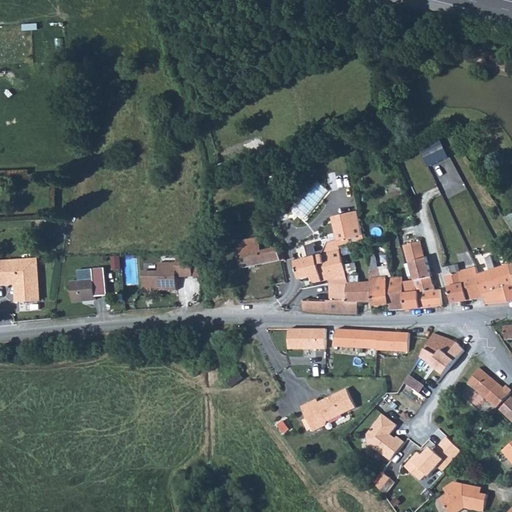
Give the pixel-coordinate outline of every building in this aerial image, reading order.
[(421,147),(447,201),(468,191),(442,137),(421,147)] [(304,200),(297,212),(308,219),(315,207),(304,200)] [(239,223),(238,214),(217,215),(217,225),(239,223)] [(404,247),(420,242),(416,229),(401,234),(404,247)] [(237,244),(243,269),(264,264),(261,252),(258,238),(237,244)] [(404,247),(403,247),(407,262),(409,262),(412,275),(413,278),(416,291),(433,290),(426,259),(425,259),(420,242),(404,247)] [(452,245),(438,249),(442,259),(455,254),(452,245)] [(261,252),(264,264),(280,260),(278,248),(261,252)] [(341,250),(323,255),(325,265),(318,267),(323,282),(329,280),(347,275),(344,262),(341,250)] [(313,278),(314,284),(323,282),(318,267),(325,265),(323,255),(296,263),(300,279),(301,280),(313,278)] [(181,277),(197,277),(196,257),(196,256),(181,256),(181,263),(163,264),(163,272),(147,272),(148,291),(181,290),(181,277)] [(388,310),(406,309),(402,279),(401,277),(391,278),(375,280),(374,271),(377,271),(376,258),(368,259),(370,282),(372,302),(372,307),(387,305),(388,310)] [(494,258),(488,259),(492,272),(497,271),(494,258)] [(10,267),(3,267),(2,263),(0,263),(0,278),(11,278),(39,275),(39,261),(10,263),(10,267)] [(285,283),(281,262),(275,264),(280,285),(285,283)] [(445,276),(459,272),(457,265),(443,269),(445,276)] [(485,296),(487,304),(509,302),(511,301),(511,269),(511,267),(497,271),(492,272),(480,275),(485,296)] [(462,284),(448,288),(449,289),(453,304),(485,296),(480,275),(478,268),(476,268),(459,272),(462,284)] [(459,272),(445,276),(448,288),(462,284),(459,272)] [(39,275),(11,278),(11,286),(19,285),(20,304),(41,303),(39,275)] [(329,280),(331,301),(350,302),(348,284),(347,275),(329,280)] [(109,290),(107,276),(77,280),(80,301),(102,297),(101,291),(109,290)] [(0,278),(0,286),(11,286),(11,278),(0,278)] [(413,278),(402,279),(406,309),(442,306),(440,289),(433,290),(416,291),(413,278)] [(358,303),(372,302),(370,282),(348,284),(350,302),(358,303)] [(304,313),(328,314),(329,301),(304,302),(304,313)] [(358,303),(350,302),(331,301),(329,301),(328,314),(357,316),(358,303)] [(379,351),(380,332),(366,331),(352,331),(338,329),(336,347),(377,350),(378,351),(379,351)] [(290,330),(290,350),(328,350),(328,330),(290,330)] [(380,332),(379,351),(409,351),(410,332),(380,332)] [(427,347),(440,351),(449,338),(436,333),(427,347)] [(449,338),(440,351),(450,354),(458,343),(449,338)] [(420,355),(427,361),(442,375),(463,350),(459,343),(458,343),(450,354),(440,351),(427,347),(420,355)] [(466,382),(498,408),(509,394),(510,392),(478,367),(478,368),(466,382)] [(314,427),(316,430),(328,423),(330,419),(358,405),(348,386),(320,401),(318,397),(310,402),(315,413),(309,416),(314,427)] [(511,397),(500,410),(511,421),(511,397)] [(303,405),(309,416),(315,413),(310,402),(303,405)] [(309,416),(304,419),(310,429),(314,427),(309,416)] [(369,445),(392,462),(406,443),(398,438),(395,442),(390,438),(398,426),(383,416),(368,436),(369,445)] [(289,417),(279,423),(283,431),(293,425),(289,417)] [(462,450),(447,436),(432,456),(428,453),(424,458),(419,454),(408,470),(424,483),(430,475),(433,478),(440,467),(446,472),(460,453),(462,450)] [(384,474),(377,484),(381,491),(382,493),(392,479),(384,474)] [(455,490),(452,492),(446,497),(456,510),(471,490),(467,484),(456,482),(451,485),(455,490)] [(471,490),(484,493),(484,488),(467,484),(471,490)] [(490,494),(484,493),(471,490),(456,510),(446,497),(443,499),(451,511),(459,511),(466,507),(486,511),(490,494)]
